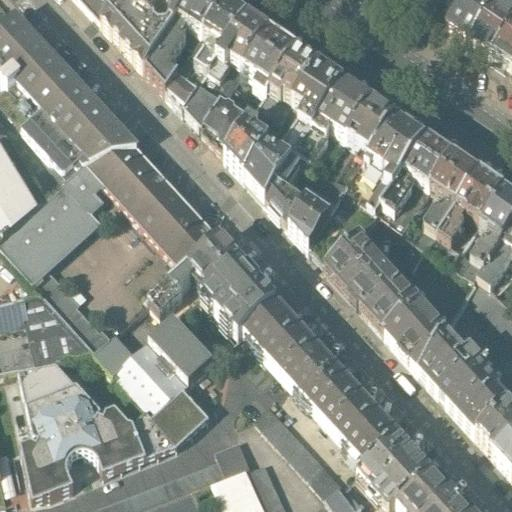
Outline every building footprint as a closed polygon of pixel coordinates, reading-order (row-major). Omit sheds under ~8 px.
[(99,9),(89,1),(89,0),(74,0),(73,1),(88,17),(103,34),(125,1),(123,0),(111,0),(110,3),(105,3),(103,8),(99,9)] [(125,58),(145,80),(200,0),(199,0),(125,0),(103,34),(125,58)] [(200,0),(145,80),(165,102),(174,88),(166,80),(169,76),(165,71),(179,49),(192,62),(223,16),(204,3),(200,0)] [(410,0),(440,21),(447,11),(458,18),(470,0),(410,0)] [(445,35),(467,50),(501,0),(485,0),(486,3),(482,8),(471,0),(470,0),(458,18),(445,35)] [(491,66),(511,33),(511,30),(499,20),(503,15),(509,15),(511,10),(511,0),(501,0),(467,50),(491,66)] [(174,88),(165,102),(176,114),(183,122),(246,31),(231,21),(223,16),(192,62),(186,71),(197,81),(189,91),(178,82),(174,88)] [(2,39),(0,41),(0,258),(7,267),(37,224),(5,172),(0,162),(0,82),(2,81),(8,89),(2,94),(9,103),(0,110),(0,116),(69,193),(81,182),(139,162),(84,101),(15,26),(2,39)] [(246,31),(183,122),(194,134),(201,142),(220,115),(242,82),(262,51),(266,45),(255,38),(246,31)] [(511,33),(491,66),(511,81),(511,79),(511,33)] [(270,48),(266,45),(262,51),(242,82),(251,90),(249,98),(264,110),(279,87),(294,64),(270,48)] [(279,87),(264,110),(258,118),(280,134),(291,117),(316,79),(312,76),(294,64),(279,87)] [(292,133),(279,156),(293,167),(342,96),(338,94),(316,79),(291,117),(303,125),(298,134),(292,133)] [(347,99),(342,96),(293,167),(302,174),(307,178),(322,153),(319,149),(325,142),(346,155),(370,116),(347,99)] [(248,134),(220,115),(201,142),(205,146),(225,169),(248,134)] [(365,173),(393,131),(389,128),(370,116),(346,155),(353,159),(346,170),(361,180),(365,173)] [(393,131),(365,173),(396,192),(423,150),(414,145),(403,138),(393,131)] [(264,157),(250,145),(254,138),(248,134),(225,169),(228,172),(245,190),(264,157)] [(379,227),(387,233),(407,202),(403,199),(407,192),(430,205),(452,171),(437,160),(426,153),(423,150),(396,192),(375,225),(379,227)] [(264,157),(245,190),(248,194),(264,212),(287,176),(264,157)] [(69,193),(37,224),(7,267),(50,314),(96,364),(111,349),(78,317),(81,313),(51,281),(101,235),(90,227),(103,215),(95,206),(104,199),(182,283),(218,250),(139,162),(81,182),(69,193)] [(302,174),(293,167),(287,176),(264,212),(268,216),(289,239),(306,213),(285,200),(302,174)] [(452,171),(430,205),(443,213),(440,218),(435,215),(420,238),(423,240),(436,248),(476,186),(470,182),(454,172),(452,171)] [(479,188),(476,186),(436,248),(447,259),(461,237),(457,231),(461,225),(477,240),(479,237),(500,202),(496,200),(479,188)] [(315,219),(306,213),(289,239),(303,254),(308,260),(348,201),(332,191),(315,219)] [(500,202),(479,237),(490,247),(488,252),(480,249),(469,266),(460,282),(476,292),(477,288),(511,236),(511,210),(504,205),(500,202)] [(379,227),(359,248),(371,261),(394,237),(387,233),(379,227)] [(511,236),(477,288),(493,299),(511,271),(511,270),(511,236)] [(441,268),(447,259),(436,248),(423,240),(417,253),(441,268)] [(418,314),(371,261),(359,248),(325,278),(381,340),(384,343),(418,314)] [(218,250),(182,283),(147,317),(159,330),(185,306),(181,302),(196,288),(207,301),(238,271),(218,250)] [(0,319),(50,314),(7,267),(0,258),(0,319)] [(463,261),(452,274),(460,282),(469,266),(463,261)] [(279,313),(238,271),(207,301),(197,311),(238,353),(243,347),(279,313)] [(364,476),(399,445),(370,414),(322,362),(279,313),(243,347),(364,476)] [(50,314),(0,319),(0,339),(29,332),(37,376),(54,373),(96,364),(50,314)] [(442,343),(418,314),(384,343),(388,347),(418,380),(442,343)] [(134,366),(114,385),(144,423),(151,430),(182,402),(210,373),(172,331),(134,366)] [(442,343),(418,380),(448,413),(477,446),(506,412),(490,398),(495,390),(464,361),(459,365),(442,343)] [(116,346),(111,349),(96,364),(114,385),(134,366),(116,346)] [(37,376),(17,381),(32,445),(39,450),(34,456),(30,453),(19,457),(34,511),(72,500),(65,474),(68,468),(77,463),(86,462),(92,467),(100,485),(170,457),(204,426),(182,402),(151,430),(144,423),(129,436),(116,421),(108,423),(104,431),(97,427),(100,422),(54,373),(37,376)] [(342,499),(346,493),(270,411),(252,428),(327,510),(342,499)] [(511,422),(506,412),(477,446),(489,458),(492,462),(511,443),(511,422)] [(511,443),(492,462),(496,466),(511,482),(511,481),(511,443)] [(161,511),(193,499),(210,493),(246,478),(250,476),(237,445),(207,457),(210,465),(92,511),(161,511)] [(364,476),(354,485),(378,511),(396,511),(431,481),(399,445),(364,476)] [(5,458),(0,459),(0,483),(1,487),(4,501),(16,498),(5,458)] [(250,476),(246,478),(261,511),(279,511),(262,471),(250,476)] [(218,511),(261,511),(246,478),(210,493),(218,511)] [(459,511),(431,481),(396,511),(459,511)] [(161,511),(198,511),(193,499),(161,511)] [(327,510),(325,511),(357,511),(351,505),(349,507),(342,499),(327,510)]
